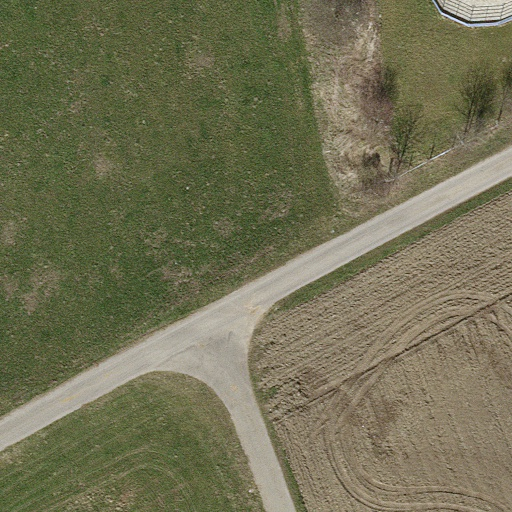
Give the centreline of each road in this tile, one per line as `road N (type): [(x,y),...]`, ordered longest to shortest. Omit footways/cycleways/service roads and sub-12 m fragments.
road 1 (track): [(511,172),(0,447)]
road 2 (track): [(282,511),(217,332)]
